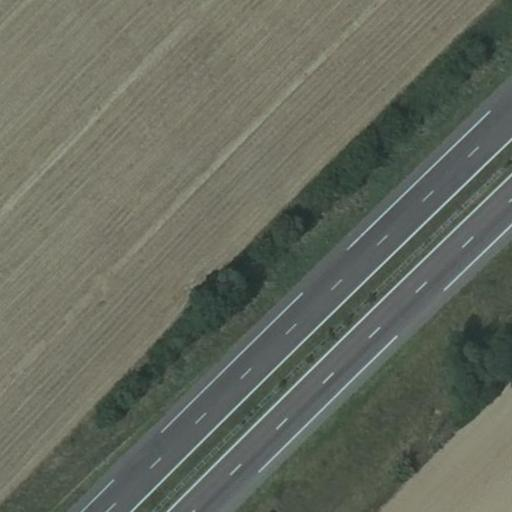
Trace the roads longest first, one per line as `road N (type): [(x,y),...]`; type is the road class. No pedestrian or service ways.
road 1 (motorway): [(511,102),(95,511)]
road 2 (motorway): [(193,511),(511,197)]
